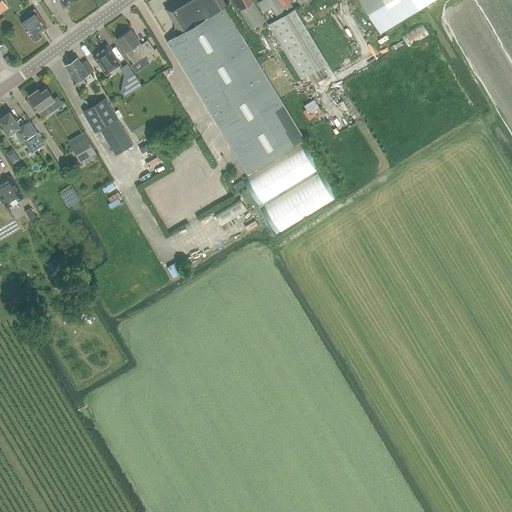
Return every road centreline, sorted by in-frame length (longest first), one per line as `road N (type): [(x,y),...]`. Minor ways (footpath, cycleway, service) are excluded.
road 1 (unknown): [(132,0),(222,149),(220,173),(190,208)]
road 2 (tertiary): [(10,84),(128,0)]
